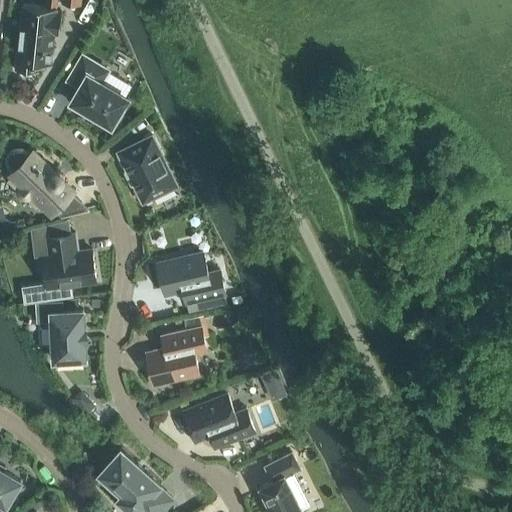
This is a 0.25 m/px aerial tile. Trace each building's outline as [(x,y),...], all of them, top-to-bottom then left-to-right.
[(57,7),(58,0),(62,1),(62,2),(82,4),(82,0),(47,0),(46,5),(24,3),(17,66),(17,67),(37,69),(37,68),(38,61),(51,63),(51,62),(54,30),(59,31),(60,31),(62,11),(61,11),(56,10),(56,7),(57,7)] [(80,85),(72,100),(112,124),(114,121),(119,119),(123,112),(122,107),(128,97),(101,81),(108,69),(83,55),(69,79),(80,85)] [(152,134),(118,151),(143,201),(177,185),(152,134)] [(11,155),(9,159),(10,163),(12,166),(15,169),(12,172),(10,174),(20,185),(19,186),(19,187),(18,188),(18,190),(18,191),(18,193),(19,194),(20,196),(21,197),(22,197),(23,198),(25,198),(26,198),(28,198),(29,198),(30,197),(31,196),(41,205),(46,199),(57,209),(74,192),(75,190),(64,180),(65,179),(65,177),(65,176),(64,174),(64,173),(63,172),(62,171),(61,170),(60,170),(58,169),(57,169),(55,169),(54,170),(33,150),(31,152),(28,155),(25,153),(22,151),(18,150),(14,152),(11,155)] [(75,232),(47,235),(49,254),(43,255),(47,287),(97,281),(92,249),(78,251),(75,232)] [(158,262),(165,293),(184,289),(184,291),(187,290),(190,290),(192,300),(186,301),(186,302),(226,294),(220,268),(208,271),(204,252),(158,262)] [(78,298),(67,298),(67,306),(79,305),(78,298)] [(83,309),(51,311),(54,358),(86,357),(85,339),(87,339),(86,327),(84,327),(83,309)] [(165,347),(146,352),(154,383),(200,372),(195,353),(207,350),(201,325),(162,334),(162,335),(168,334),(170,344),(168,345),(165,346),(165,347)] [(270,368),(261,372),(272,398),(282,394),(287,392),(275,366),(270,368)] [(79,393),(74,397),(84,408),(91,402),(84,394),(79,393)] [(228,393),(184,410),(195,440),(211,434),(215,435),(217,434),(221,444),(215,446),(216,447),(256,432),(246,408),(235,412),(228,393)] [(121,449),(99,473),(122,494),(118,499),(132,511),(136,511),(138,510),(140,511),(163,511),(162,511),(173,498),(160,486),(161,484),(121,449)] [(272,479),(260,486),(272,511),(300,511),(303,511),(285,475),(300,468),(292,452),(265,465),(272,479)] [(0,501),(6,505),(21,480),(0,468),(0,501)]
